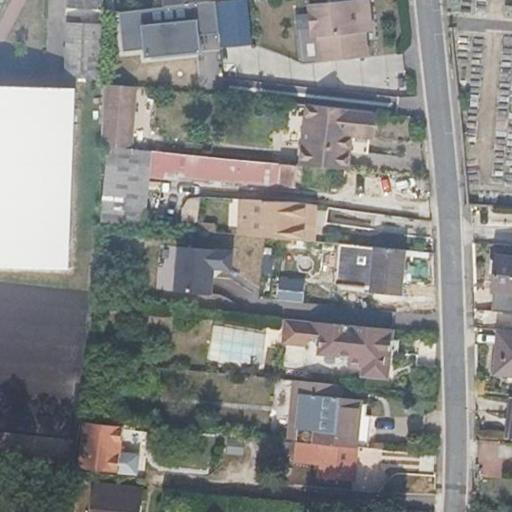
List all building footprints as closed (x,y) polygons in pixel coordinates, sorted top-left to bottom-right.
[(103,14),(103,0),(64,0),(65,12),(103,14)] [(221,34),(218,0),(210,3),(163,8),(121,12),(124,50),(143,49),(145,60),(204,53),(202,35),(221,34)] [(210,3),(209,0),(162,0),(163,8),(210,3)] [(253,43),(247,0),(220,0),(218,0),(221,34),(222,46),(253,43)] [(364,57),(362,31),(371,30),(369,0),(334,0),(309,2),(311,36),(317,36),(319,60),(364,57)] [(98,81),(100,26),(67,25),(65,80),(98,81)] [(0,268),(68,270),(73,90),(0,87),(0,268)] [(256,131),(262,108),(230,100),(224,123),(256,131)] [(348,167),(352,134),(372,135),(374,111),(307,103),(300,162),(348,167)] [(251,156),(255,138),(225,132),(220,153),(251,156)] [(145,218),(150,166),(297,182),(299,162),(251,156),(220,153),(100,139),(97,214),(145,218)] [(315,218),(317,201),(292,197),(262,196),(261,194),(245,194),(240,229),(266,233),(312,237),(315,218)] [(327,219),(329,203),(317,201),(315,218),(327,219)] [(214,226),(215,218),(197,216),(197,225),(214,226)] [(402,293),(406,248),(342,241),(341,253),(362,256),(360,275),(374,277),(373,290),(402,293)] [(232,264),(234,247),(180,242),(176,286),(212,290),(214,269),(221,263),(232,264)] [(511,258),(498,257),(495,312),(511,312),(511,258)] [(341,361),(350,362),(350,365),(367,367),(366,373),(389,376),(395,328),(289,316),(286,342),(309,344),(314,337),(323,338),(322,353),(342,355),(341,361)] [(511,327),(501,327),(497,373),(511,374),(511,327)] [(368,413),(361,411),(363,395),(345,392),(345,384),(297,378),(292,423),(316,427),(314,439),(358,444),(364,445),(368,413)] [(122,446),(125,421),(87,416),(82,461),(138,468),(140,449),(122,446)] [(354,478),(358,444),(314,439),(298,437),(296,455),(323,458),(321,475),(354,478)] [(139,511),(140,501),(143,484),(93,478),(89,511),(139,511)]
